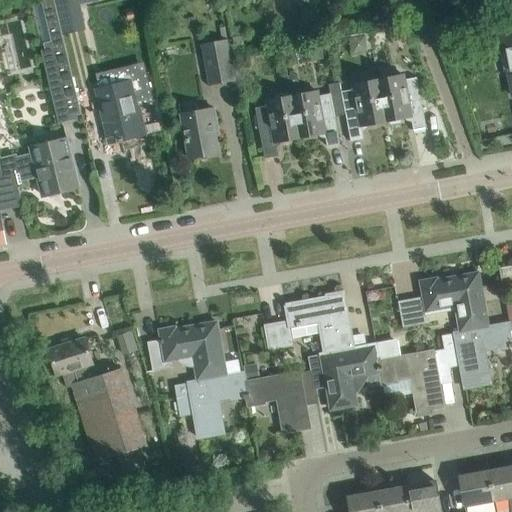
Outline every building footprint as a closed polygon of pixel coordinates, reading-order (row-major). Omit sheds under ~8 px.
[(54,0),(41,0),(51,42),(43,44),(45,50),(41,51),(58,124),(78,120),(77,115),(81,114),(62,34),(59,20),(54,0)] [(78,0),(54,0),(59,20),(62,34),(85,29),(79,4),(78,0)] [(511,30),(495,34),(503,73),(509,72),(511,89),(511,30)] [(228,38),(201,43),(209,84),(235,80),(235,78),(238,77),(231,39),(228,40),(228,38)] [(384,79),(377,80),(384,117),(385,122),(410,117),(413,130),(426,127),(416,77),(405,80),(404,75),(384,79)] [(340,83),(334,84),(339,111),(344,110),(351,142),(363,139),(361,126),(385,122),(384,117),(377,80),(353,85),(354,90),(341,92),(340,83)] [(131,81),(96,90),(104,124),(109,143),(118,141),(118,142),(122,141),(122,140),(148,134),(148,133),(144,134),(139,114),(131,81)] [(318,91),(291,96),(294,113),(299,138),(324,133),(327,146),(340,144),(334,112),(339,111),(334,84),(329,85),(331,94),(330,94),(319,96),(318,91)] [(268,107),(255,110),(261,138),(264,158),(277,156),(275,143),(299,138),(294,113),(291,96),(267,101),(268,107)] [(213,108),(180,114),(185,139),(189,159),(218,153),(213,123),(216,122),(215,114),(213,108)] [(16,154),(1,158),(10,207),(22,205),(18,187),(23,186),(22,181),(38,176),(43,196),(78,187),(66,139),(30,148),(32,153),(17,157),(16,154)] [(0,156),(0,209),(10,207),(1,158),(0,156)] [(398,302),(402,321),(403,328),(429,323),(426,305),(453,300),(460,333),(488,328),(488,327),(480,285),(477,285),(476,278),(479,278),(478,273),(436,281),(436,279),(420,282),(423,297),(398,302)] [(268,351),(295,346),(293,336),(319,331),(323,354),(325,353),(353,348),(344,295),(285,306),(288,321),(264,325),(268,351)] [(161,340),(147,342),(152,371),(172,367),(170,358),(176,357),(177,360),(185,365),(190,367),(193,366),(195,381),(198,381),(226,375),(217,322),(159,330),(161,340)] [(511,334),(509,323),(488,327),(488,328),(460,333),(442,336),(445,350),(448,368),(460,365),(465,388),(490,383),(484,350),(498,347),(498,349),(509,347),(510,349),(511,348),(511,340),(511,334)] [(131,330),(117,335),(123,354),(137,349),(131,330)] [(85,339),(48,350),(56,375),(62,373),(67,388),(73,386),(96,461),(146,445),(122,369),(95,378),(91,364),(92,364),(85,339)] [(376,344),(382,385),(398,382),(397,380),(411,377),(417,411),(443,406),(439,384),(452,382),(448,368),(445,350),(401,358),(397,341),(376,344)] [(379,370),(374,344),(353,348),(354,349),(325,354),(325,353),(323,354),(308,356),(311,371),(314,382),(315,389),(327,387),(331,409),(356,405),(350,371),(364,368),(364,371),(375,369),(375,371),(379,370)] [(311,371),(245,383),(248,398),(247,398),(248,406),(264,403),(264,401),(277,399),(284,432),(309,428),(305,405),(318,403),(315,389),(314,382),(311,371)] [(245,383),(243,372),(226,375),(226,376),(198,381),(195,381),(174,385),(180,417),(194,414),(198,438),(224,433),(218,399),(231,397),(232,399),(242,397),(243,399),(247,398),(248,398),(245,383)] [(511,466),(488,471),(494,501),(509,498),(511,511),(511,466)] [(494,501),(488,471),(459,476),(465,506),(494,501)] [(440,511),(435,481),(406,486),(410,511),(440,511)] [(410,511),(406,486),(377,492),(380,511),(410,511)] [(380,511),(377,492),(347,497),(350,511),(380,511)]
